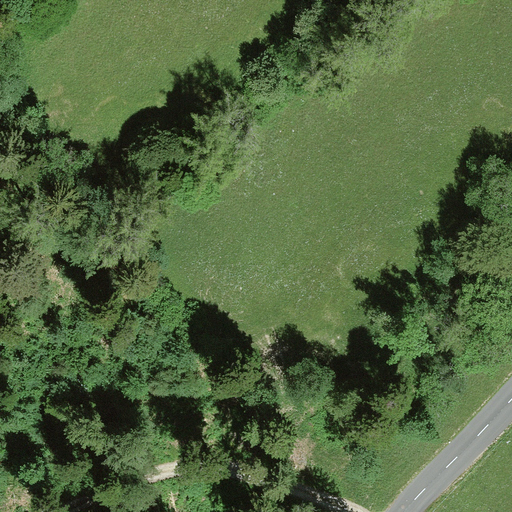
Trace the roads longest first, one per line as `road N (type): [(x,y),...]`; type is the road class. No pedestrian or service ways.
road 1 (track): [(328,511),(244,464),(141,478),(62,511)]
road 2 (tertiary): [(405,511),(511,399)]
